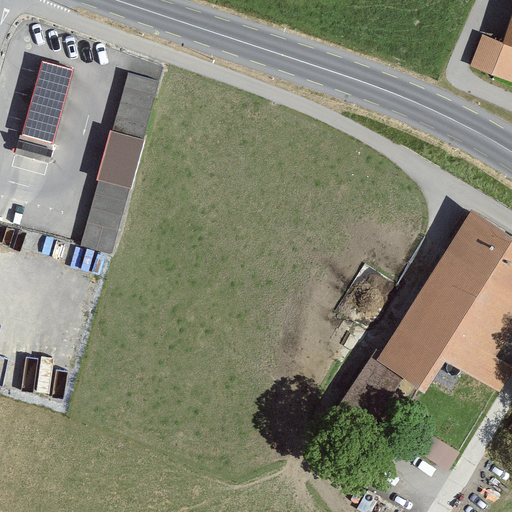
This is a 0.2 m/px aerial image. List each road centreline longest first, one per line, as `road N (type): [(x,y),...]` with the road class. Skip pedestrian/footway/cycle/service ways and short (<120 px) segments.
road 1 (secondary): [(511,166),(424,118),(101,0)]
road 2 (track): [(484,0),(461,75),(511,101)]
